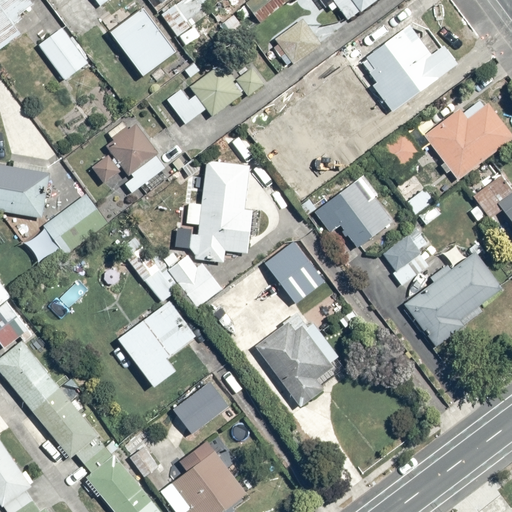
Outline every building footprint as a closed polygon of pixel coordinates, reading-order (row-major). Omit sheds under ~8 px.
[(0,0),(0,51),(24,34),(17,25),(24,20),(21,16),(36,5),(32,0),(0,0)] [(169,0),(149,0),(156,10),(169,0)] [(212,11),(203,0),(179,0),(161,14),(185,48),(199,37),(191,26),(212,11)] [(289,0),(243,0),(251,10),(260,22),(289,0)] [(379,0),(334,0),(350,22),(379,0)] [(179,52),(146,6),(110,32),(145,77),(179,52)] [(312,31),(317,28),(306,13),(273,37),(294,65),(322,44),(312,31)] [(88,63),(62,28),(39,45),(65,80),(88,63)] [(413,42),(403,30),(368,55),(377,69),(365,77),(394,113),(461,64),(445,45),(434,55),(421,36),(413,42)] [(353,75),(340,56),(303,82),(316,101),(353,75)] [(237,79),(224,64),(191,88),(189,84),(168,100),(186,125),(208,110),(215,118),(244,95),(234,82),(237,79)] [(461,109),(427,134),(461,181),(511,141),(511,131),(490,103),(469,120),(461,109)] [(160,154),(137,124),(130,129),(124,122),(109,133),(114,139),(107,145),(131,176),(160,154)] [(398,186),(424,166),(418,157),(422,154),(402,128),(371,151),(398,186)] [(319,174),(305,153),(291,163),(305,184),(319,174)] [(199,252),(198,260),(226,263),(227,251),(249,254),(255,210),(246,210),(251,166),(208,161),(201,236),(192,234),(190,251),(199,252)] [(0,211),(44,219),(51,173),(0,164),(0,211)] [(369,201),(355,182),(316,211),(332,234),(342,226),(359,249),(395,223),(375,198),(369,201)] [(511,190),(497,201),(511,220),(511,190)] [(108,222),(86,193),(44,226),(66,255),(108,222)] [(440,260),(416,228),(380,255),(404,287),(440,260)] [(149,254),(134,236),(119,248),(162,302),(180,287),(152,252),(149,254)] [(293,241),(264,263),(296,304),(325,282),(293,241)] [(202,266),(198,269),(186,254),(179,260),(172,251),(162,259),(200,306),(221,289),(202,266)] [(505,289),(477,252),(453,271),(448,265),(431,277),(436,284),(406,305),(438,348),(467,326),(462,321),(505,289)] [(0,344),(4,350),(31,329),(7,299),(11,296),(0,282),(0,344)] [(171,301),(119,338),(156,388),(179,371),(168,358),(197,337),(171,301)] [(290,323),(257,346),(303,408),(327,390),(319,380),(335,368),(304,326),(298,331),(290,323)] [(88,478),(115,511),(161,511),(116,456),(114,458),(98,438),(101,436),(24,341),(0,360),(0,370),(71,459),(77,455),(93,474),(88,478)] [(230,407),(210,381),(173,409),(192,435),(230,407)] [(49,511),(47,508),(42,511),(28,491),(33,487),(0,437),(0,501),(5,508),(6,507),(9,511),(49,511)] [(137,438),(123,448),(144,478),(158,469),(137,438)] [(225,511),(249,495),(208,442),(182,461),(190,471),(173,483),(193,509),(188,511),(225,511)]
